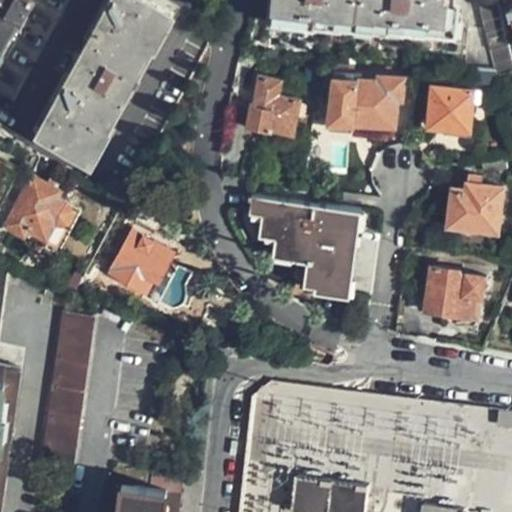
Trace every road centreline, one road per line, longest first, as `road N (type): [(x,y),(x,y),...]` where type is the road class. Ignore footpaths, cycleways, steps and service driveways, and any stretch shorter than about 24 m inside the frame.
road 1 (residential): [(377,358),(361,371),(247,368),(230,379),(211,511)]
road 2 (unknown): [(103,511),(125,334)]
road 3 (residential): [(377,358),(511,377)]
